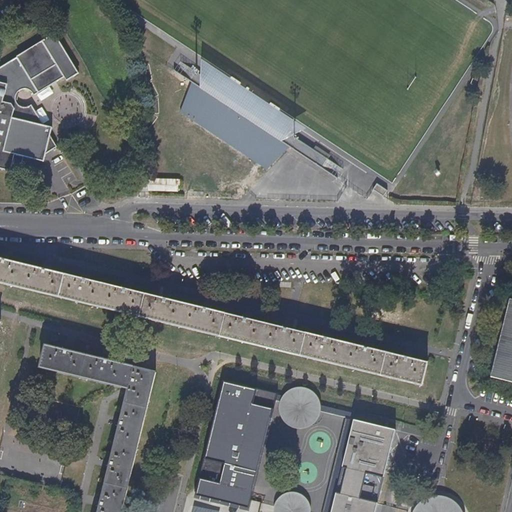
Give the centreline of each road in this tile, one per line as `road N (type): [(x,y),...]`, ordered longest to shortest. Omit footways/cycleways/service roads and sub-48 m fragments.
road 1 (residential): [(511,217),(131,207),(108,234)]
road 2 (residential): [(108,234),(511,251)]
road 3 (track): [(507,0),(460,215)]
